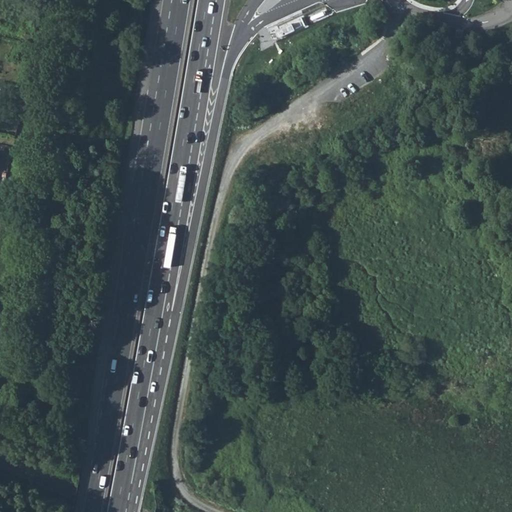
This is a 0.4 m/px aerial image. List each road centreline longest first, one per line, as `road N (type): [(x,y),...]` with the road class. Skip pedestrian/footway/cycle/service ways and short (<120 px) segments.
road 1 (trunk): [(181,0),(92,511)]
road 2 (trunk): [(120,511),(208,0)]
road 3 (tertiary): [(0,458),(120,511)]
